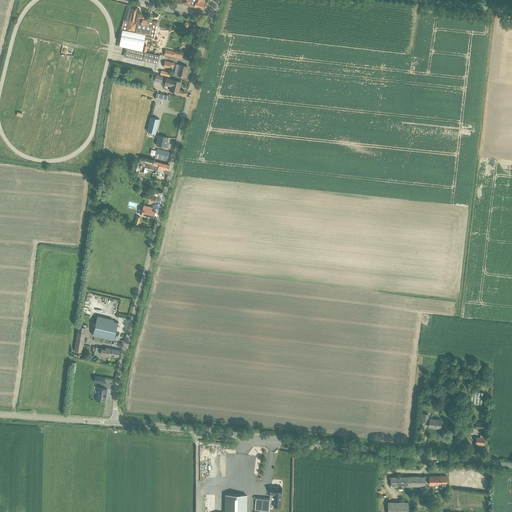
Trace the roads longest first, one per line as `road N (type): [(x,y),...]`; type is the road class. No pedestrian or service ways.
road 1 (unclassified): [(114,423),(121,360),(210,16)]
road 2 (tertiary): [(511,465),(114,423)]
